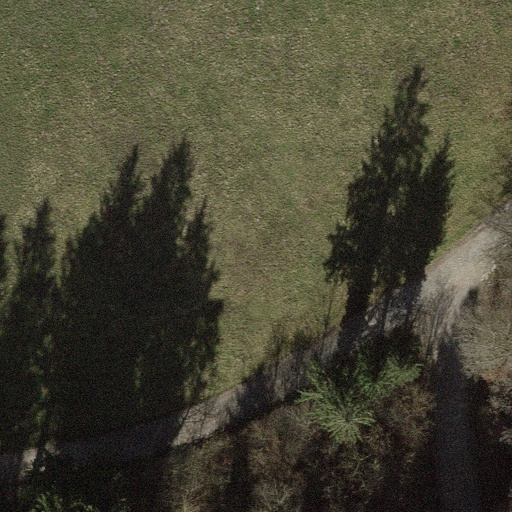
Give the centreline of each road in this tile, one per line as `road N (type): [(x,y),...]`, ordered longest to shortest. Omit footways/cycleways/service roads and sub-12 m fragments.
road 1 (track): [(0,469),(157,436),(258,392),(440,282),(511,222)]
road 2 (track): [(440,282),(465,511)]
